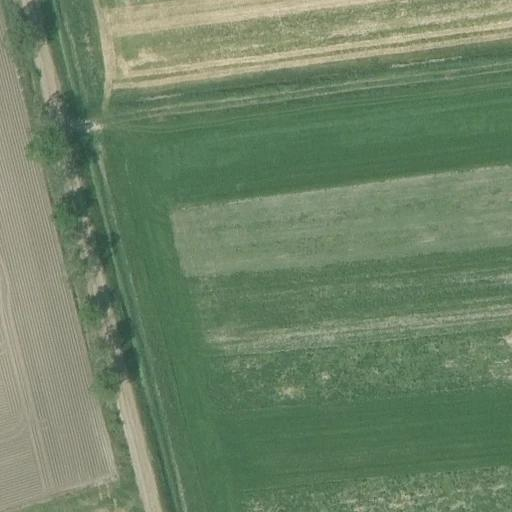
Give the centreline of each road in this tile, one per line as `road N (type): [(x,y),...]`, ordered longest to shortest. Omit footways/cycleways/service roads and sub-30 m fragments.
road 1 (track): [(22,0),(150,511)]
road 2 (track): [(511,69),(56,131)]
